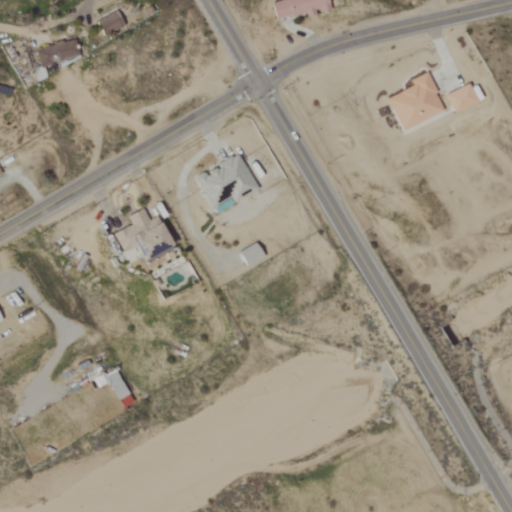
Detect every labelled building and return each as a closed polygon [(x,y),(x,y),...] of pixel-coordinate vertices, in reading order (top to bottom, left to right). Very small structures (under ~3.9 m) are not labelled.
[(269,0),(274,20),(303,14),(304,18),(315,15),(315,14),(327,11),(324,0),(269,0)] [(122,26),(114,11),(94,22),(102,37),(122,26)] [(33,50),(38,68),(57,63),(58,65),(77,60),(71,39),(33,50)] [(407,81),(410,87),(385,98),(399,131),(442,113),(424,73),(407,81)] [(441,95),(449,113),(479,100),(474,88),(468,91),(465,85),(441,95)] [(255,191),(235,155),(192,178),(208,209),(228,198),(231,204),(255,191)] [(118,254),(137,246),(144,263),(169,252),(154,217),(145,221),(140,210),(123,217),(127,226),(110,234),(118,254)] [(236,253),(243,267),(260,258),(254,244),(236,253)] [(127,395),(113,372),(103,378),(117,401),(127,395)]
